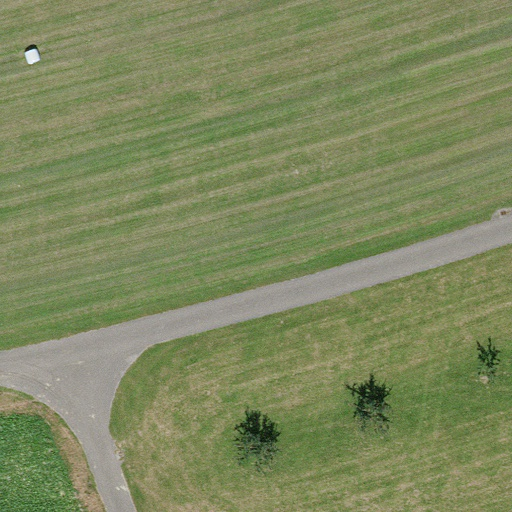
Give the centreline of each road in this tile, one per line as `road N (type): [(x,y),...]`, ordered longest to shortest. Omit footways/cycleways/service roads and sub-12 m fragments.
road 1 (track): [(511,229),(400,268),(0,374)]
road 2 (track): [(71,358),(123,511)]
